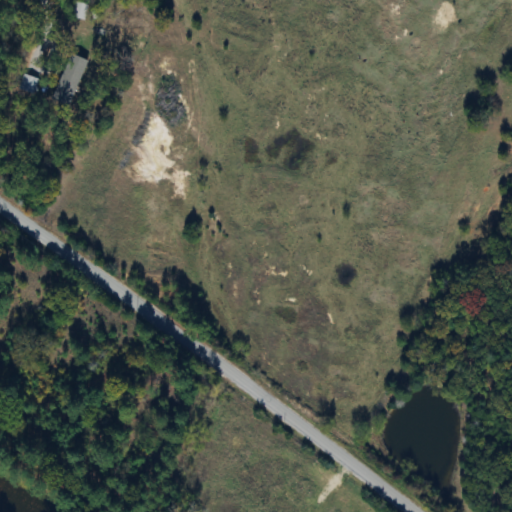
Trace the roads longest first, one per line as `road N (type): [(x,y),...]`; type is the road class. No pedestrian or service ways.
road 1 (residential): [(410,511),(166,326)]
road 2 (residential): [(166,326),(0,207)]
